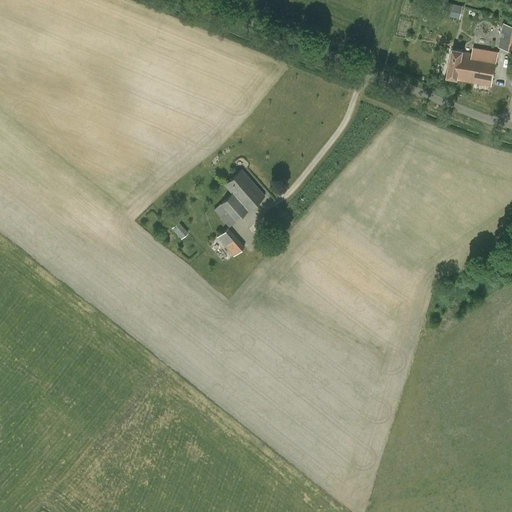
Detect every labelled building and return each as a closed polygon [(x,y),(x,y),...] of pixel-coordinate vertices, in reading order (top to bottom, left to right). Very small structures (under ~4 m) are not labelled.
[(459,19),(463,6),(445,1),(442,15),(459,19)] [(511,50),(511,24),(503,23),(498,47),(511,50)] [(473,46),(472,52),(452,48),(447,77),(491,85),(498,51),(473,46)] [(229,227),(265,195),(242,169),(224,184),(233,192),(214,209),(229,227)] [(170,227),(180,238),(187,231),(177,221),(170,227)] [(217,237),(233,256),(245,247),(228,228),(217,237)]
